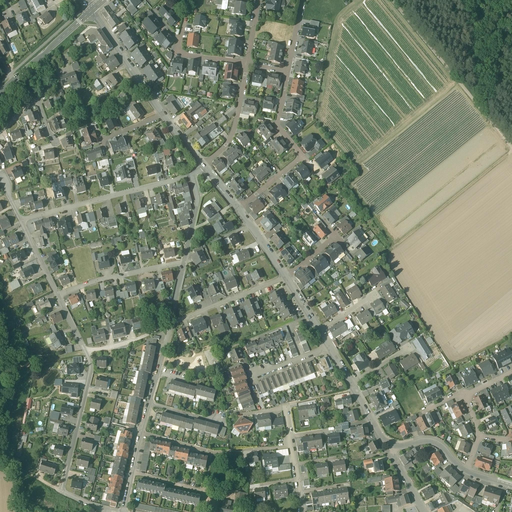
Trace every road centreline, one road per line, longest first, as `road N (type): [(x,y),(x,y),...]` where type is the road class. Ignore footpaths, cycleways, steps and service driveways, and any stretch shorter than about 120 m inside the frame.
road 1 (track): [(511,147),(391,0)]
road 2 (residential): [(237,208),(302,155),(277,124),(287,69)]
road 3 (residential): [(189,176),(20,220)]
road 4 (track): [(511,150),(389,250)]
road 5 (residential): [(86,353),(89,373),(60,492)]
road 6 (residential): [(58,296),(182,262)]
road 7 (residential): [(91,10),(163,114)]
road 8 (residential): [(285,277),(170,323)]
road 9 (secondary): [(0,93),(91,10)]
